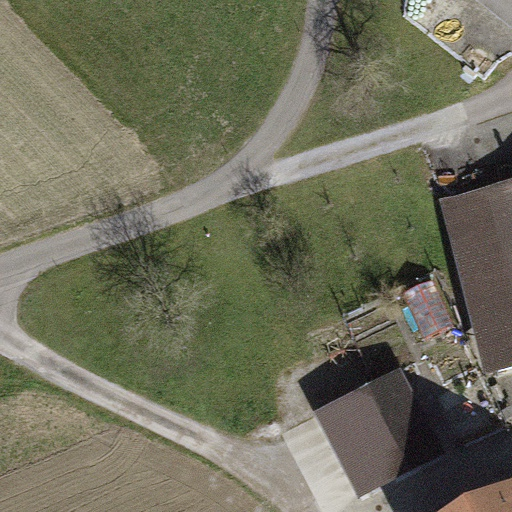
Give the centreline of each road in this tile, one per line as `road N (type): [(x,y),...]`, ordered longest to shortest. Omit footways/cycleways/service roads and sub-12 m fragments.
road 1 (track): [(323,0),(322,42),(292,109),(237,178),(0,267)]
road 2 (track): [(0,329),(21,349),(322,497),(330,511)]
road 3 (track): [(237,178),(511,96)]
